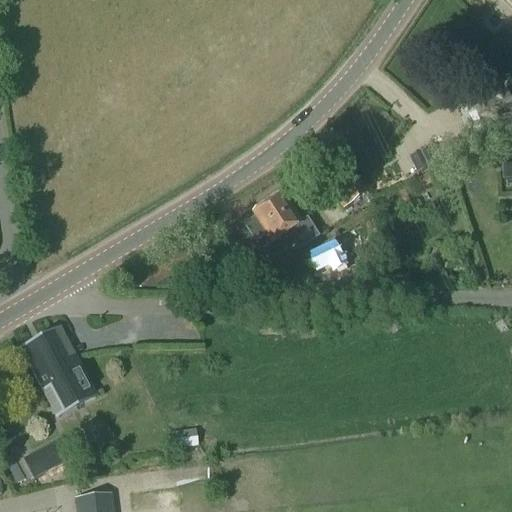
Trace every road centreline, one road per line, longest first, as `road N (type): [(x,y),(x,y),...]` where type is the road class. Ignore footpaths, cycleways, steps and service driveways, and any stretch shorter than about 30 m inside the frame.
road 1 (tertiary): [(43,295),(271,157),(321,111),(410,0)]
road 2 (unclassified): [(43,295),(87,313),(511,311)]
